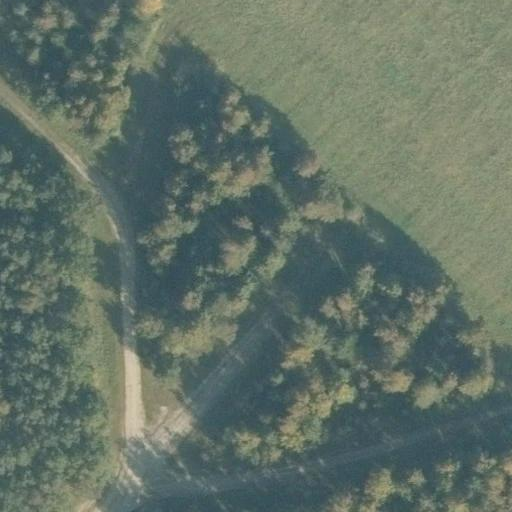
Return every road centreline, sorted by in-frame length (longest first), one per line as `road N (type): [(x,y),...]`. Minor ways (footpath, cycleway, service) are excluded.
road 1 (unknown): [(129,470),(139,488),(159,489),(322,477),(511,417)]
road 2 (track): [(95,511),(329,247)]
